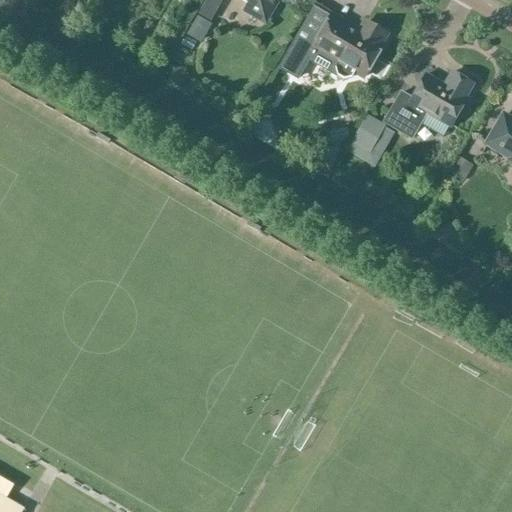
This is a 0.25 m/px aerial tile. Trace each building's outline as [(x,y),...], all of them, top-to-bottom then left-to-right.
[(247,0),(250,1),(245,11),(265,22),(277,0),(247,0)] [(294,40),(278,68),(297,79),(308,61),(343,82),(352,80),(355,76),(363,80),(383,46),(381,45),(387,35),(365,23),(360,33),(331,16),(311,49),(311,50),(294,40)] [(202,44),(212,25),(197,17),(187,36),(202,44)] [(401,94),(384,123),(411,139),(420,124),(443,138),(449,127),(451,127),(455,119),(459,119),(463,112),(462,109),(467,100),(465,99),(473,85),(452,73),(444,87),(425,76),(412,100),(401,94)] [(367,117),(346,153),(374,169),(394,134),(385,129),(385,128),(367,117)] [(511,121),(503,117),(487,144),(511,159),(509,162),(511,163),(511,121)] [(321,144),(312,162),(330,171),(339,153),(321,144)] [(463,183),(473,167),(458,158),(448,173),(463,183)] [(0,499),(0,511),(15,511),(17,509),(0,499)]
